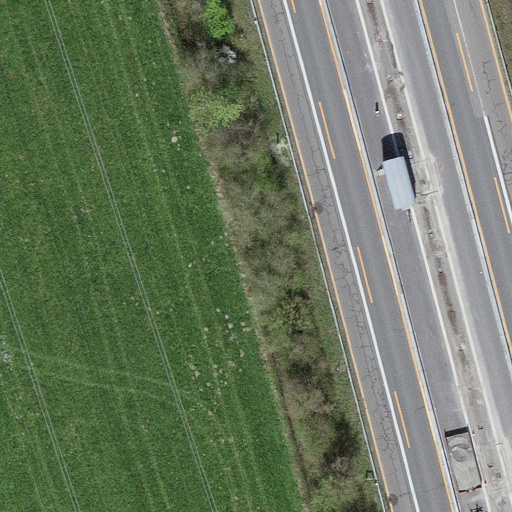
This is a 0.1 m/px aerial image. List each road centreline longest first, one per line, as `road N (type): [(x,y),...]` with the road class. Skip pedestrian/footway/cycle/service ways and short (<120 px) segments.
road 1 (motorway): [(320,0),(455,511)]
road 2 (motorway): [(511,365),(416,0)]
